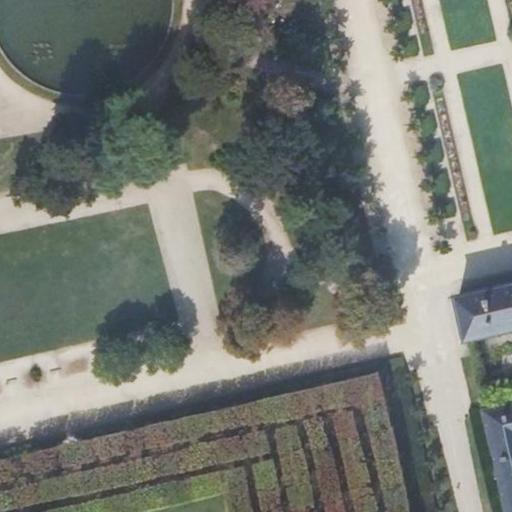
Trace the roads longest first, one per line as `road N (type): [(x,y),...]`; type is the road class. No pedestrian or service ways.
road 1 (track): [(0,421),(433,331)]
road 2 (track): [(180,37),(315,82),(344,100),(379,81),(511,50)]
road 3 (track): [(433,331),(359,0)]
road 4 (track): [(473,511),(433,331)]
